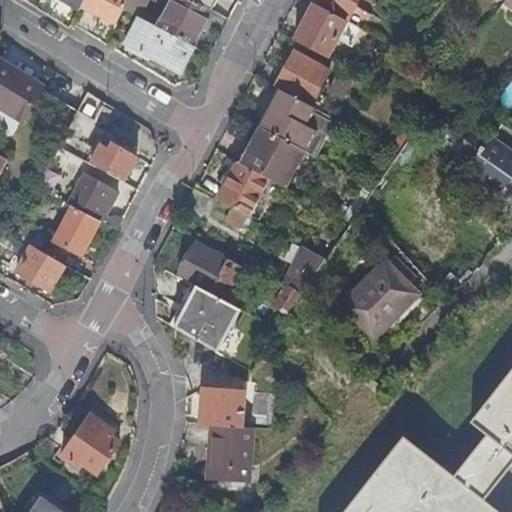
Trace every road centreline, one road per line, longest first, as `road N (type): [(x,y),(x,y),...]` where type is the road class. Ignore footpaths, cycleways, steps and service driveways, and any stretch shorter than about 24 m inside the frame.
road 1 (residential): [(198,133),(0,8)]
road 2 (residential): [(103,308),(137,339),(159,398),(151,459),(129,511)]
road 3 (residential): [(198,133),(103,308)]
road 4 (residential): [(511,255),(373,383)]
road 5 (residential): [(271,0),(198,133)]
road 6 (residential): [(79,348),(51,398),(0,441)]
